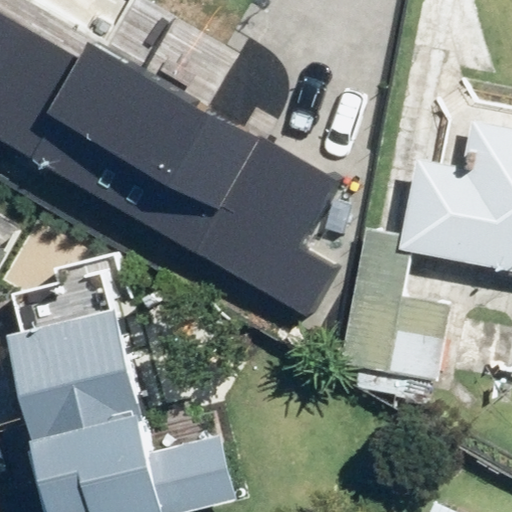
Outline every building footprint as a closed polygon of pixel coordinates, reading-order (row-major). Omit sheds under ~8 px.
[(5,0),(0,0),(0,130),(317,305),(343,259),(313,243),(354,168),(108,33),(98,51),(5,0)] [(382,83),(395,0),(193,0),(192,10),(279,24),(272,65),(382,83)] [(439,150),(421,240),(511,258),(511,115),(493,112),(484,159),(439,150)] [(0,266),(25,223),(0,208),(0,266)] [(383,220),(357,357),(454,375),(469,297),(421,288),(428,252),(416,252),(421,227),(383,220)] [(191,434),(156,267),(30,294),(60,435),(73,432),(88,503),(128,494),(131,511),(165,511),(259,492),(244,423),(191,434)] [(474,511),(446,500),(440,511),(474,511)]
